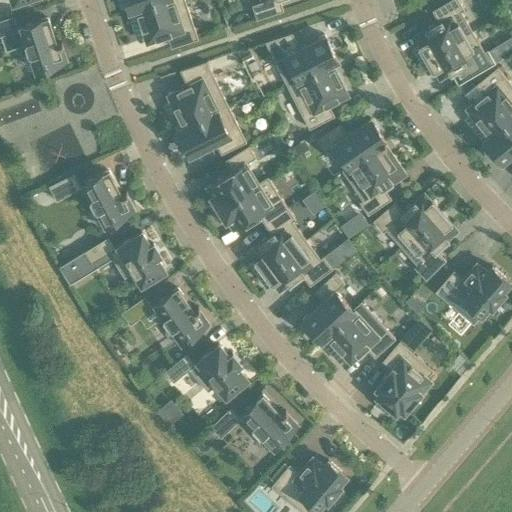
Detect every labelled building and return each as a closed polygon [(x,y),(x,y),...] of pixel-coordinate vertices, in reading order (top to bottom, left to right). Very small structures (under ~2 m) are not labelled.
[(125,0),(129,9),(136,7),(157,0),(125,0)] [(198,38),(184,0),(157,0),(136,7),(147,41),(167,34),(171,47),(198,38)] [(262,0),(263,0),(252,4),(256,18),(283,9),(279,0),(262,0)] [(472,30),(461,10),(464,8),(459,0),(447,0),(432,10),(439,21),(426,29),(425,28),(424,28),(424,29),(414,35),(419,44),(418,44),(426,58),(427,57),(445,46),(472,30)] [(18,29),(13,15),(0,19),(0,34),(1,35),(6,50),(26,43),(35,69),(65,59),(60,44),(62,44),(61,41),(56,43),(47,17),(21,26),(21,28),(18,29)] [(484,51),(472,30),(445,46),(427,57),(426,58),(433,71),(435,70),(439,78),(450,72),(450,73),(452,73),(451,71),(464,64),(471,76),(495,62),(487,49),(484,51)] [(299,47),(292,32),(265,41),(287,83),(330,61),(330,62),(337,59),(324,35),(299,47)] [(184,126),(228,105),(206,60),(180,69),(187,85),(168,94),(184,126)] [(346,93),(330,62),(287,84),(309,127),(334,115),(328,103),(346,93)] [(511,116),(511,84),(497,66),(464,92),(473,103),(467,107),(490,134),(511,116)] [(246,140),(228,105),(184,126),(177,129),(189,153),(215,141),(221,153),(246,140)] [(386,141),(370,117),(347,133),(339,122),(316,138),(325,150),(335,144),(348,164),(349,165),(382,142),(383,143),(386,141)] [(511,117),(490,135),(490,134),(484,139),(501,160),(511,151),(511,117)] [(288,149),(293,157),(309,147),(304,139),(288,149)] [(403,173),(383,143),(382,142),(349,165),(348,164),(342,169),(362,199),(359,201),(368,213),(391,198),(383,187),(403,173)] [(218,207),(257,183),(257,182),(245,163),(255,156),(248,145),(224,159),(231,171),(208,186),(213,194),(211,196),(218,207)] [(125,195),(127,194),(126,191),(121,194),(108,170),(84,183),(105,223),(132,209),(125,195)] [(74,172),(49,185),(56,199),(81,186),(74,172)] [(264,222),(287,206),(267,176),(257,182),(257,183),(218,207),(225,219),(227,218),(233,226),(257,212),(264,222)] [(313,210),(324,204),(316,189),(304,196),(313,210)] [(401,246),(441,210),(431,199),(430,200),(424,193),(415,200),(414,199),(413,200),(414,201),(403,211),(394,201),(373,220),(382,231),(385,228),(401,246)] [(254,259),(263,271),(306,239),(292,220),(295,218),(287,206),(264,222),(272,233),(260,242),(259,241),(258,242),(258,243),(249,250),(255,258),(254,259)] [(360,207),(341,221),(351,234),(370,220),(360,207)] [(451,222),(441,210),(401,246),(416,263),(413,266),(425,278),(445,259),(436,249),(447,239),(447,240),(449,239),(448,238),(457,230),(450,223),(451,222)] [(107,236),(99,241),(83,251),(90,262),(108,251),(124,276),(133,270),(141,282),(164,268),(155,254),(159,252),(153,242),(149,245),(141,231),(114,247),(107,236)] [(326,252),(336,264),(358,246),(348,234),(326,252)] [(306,239),(263,271),(272,283),(273,282),(279,290),(288,283),(289,284),(290,283),(289,282),(301,273),(309,284),(332,267),(323,255),(320,258),(306,239)] [(501,289),(509,280),(492,265),(487,271),(476,262),(463,278),(453,269),(435,290),(473,323),(489,304),(491,306),(504,291),(501,289)] [(326,334),(352,308),(335,290),(344,281),(335,271),(314,290),(323,300),(303,319),(321,339),(326,334)] [(193,309),(177,287),(152,305),(144,295),(121,311),(130,323),(139,317),(146,325),(162,314),(181,340),(206,322),(197,310),(199,308),(198,306),(193,309)] [(405,301),(418,312),(427,302),(414,291),(405,301)] [(352,308),(326,334),(350,360),(365,346),(374,356),(395,337),(361,300),(352,308)] [(402,337),(415,348),(434,325),(421,314),(402,337)] [(376,387),(380,391),(377,395),(395,411),(399,407),(403,410),(430,380),(426,377),(433,369),(399,340),(380,361),(390,370),(376,387)] [(225,394),(246,377),(236,364),(239,362),(232,353),(229,355),(218,343),(194,363),(186,353),(164,370),(173,381),(189,368),(207,390),(216,383),(225,394)] [(242,413),(273,446),(296,424),(285,413),(287,411),(285,409),(281,414),(262,394),(242,413)] [(220,436),(240,417),(230,406),(210,425),(220,436)] [(271,484),(303,511),(312,511),(325,498),(327,500),(340,485),(337,483),(345,474),(328,459),(323,465),(312,456),(299,472),(289,463),(271,484)]
